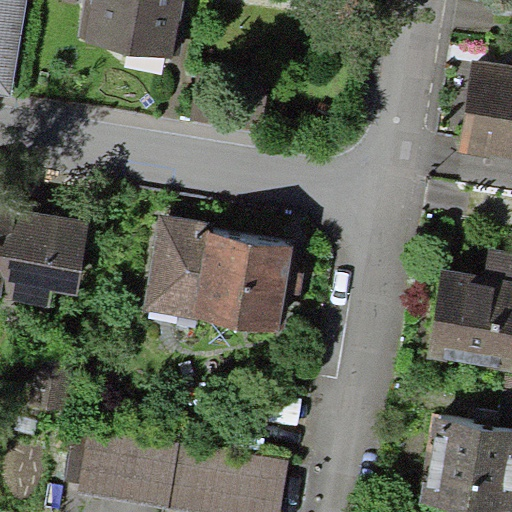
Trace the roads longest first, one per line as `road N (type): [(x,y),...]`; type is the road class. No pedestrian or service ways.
road 1 (residential): [(382,192),(0,127)]
road 2 (residential): [(382,192),(340,511)]
road 3 (residential): [(412,0),(382,192)]
